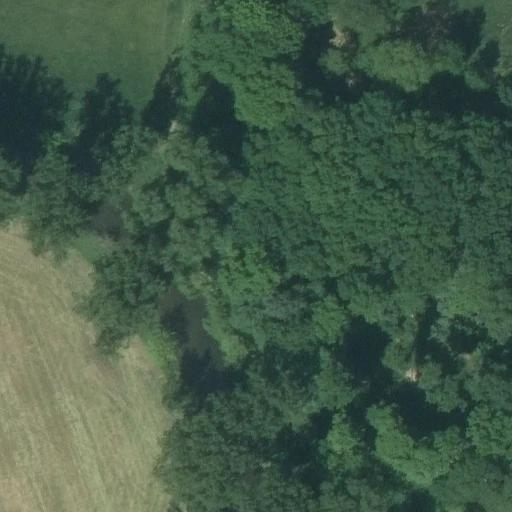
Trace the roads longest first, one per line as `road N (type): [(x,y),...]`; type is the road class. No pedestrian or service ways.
road 1 (track): [(237,0),(207,151),(218,287),(280,409),(322,441),(432,460),(511,490)]
road 2 (track): [(234,13),(275,43),(308,88),(409,87),(448,73)]
